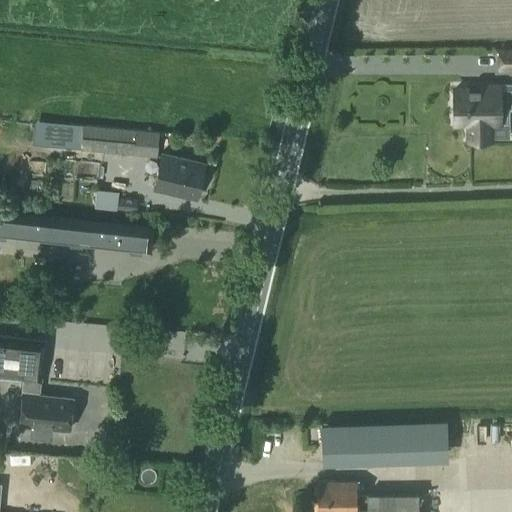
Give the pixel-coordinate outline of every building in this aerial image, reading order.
[(511,51),(500,51),(500,68),(511,68),(511,51)] [(452,92),(452,126),(467,126),(467,142),(487,142),(487,126),(496,126),(496,89),(477,89),(477,92),(452,92)] [(54,127),(52,146),(155,157),(158,133),(83,125),(82,130),(54,127)] [(161,154),(152,189),(194,199),(203,165),(161,154)] [(117,197),(115,209),(134,212),(136,200),(117,197)] [(0,210),(0,226),(17,227),(17,211),(0,210)] [(153,230),(41,217),(39,237),(150,249),(153,230)] [(38,395),(43,340),(0,335),(0,378),(23,381),(19,425),(32,426),(31,436),(48,438),(49,428),(68,430),(72,398),(38,395)] [(102,384),(103,361),(58,357),(56,378),(79,380),(77,406),(101,407),(102,384)] [(350,423),(332,424),(333,463),(351,462),(350,423)] [(355,481),(315,480),(315,511),(413,511),(413,494),(355,494),(355,481)]
